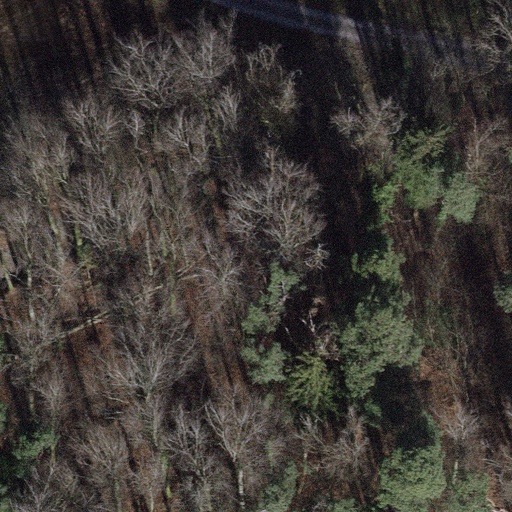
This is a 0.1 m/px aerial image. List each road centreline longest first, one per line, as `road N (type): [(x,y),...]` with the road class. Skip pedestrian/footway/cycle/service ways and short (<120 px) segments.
road 1 (track): [(0,270),(219,154),(341,107),(508,60)]
road 2 (track): [(233,0),(511,61)]
